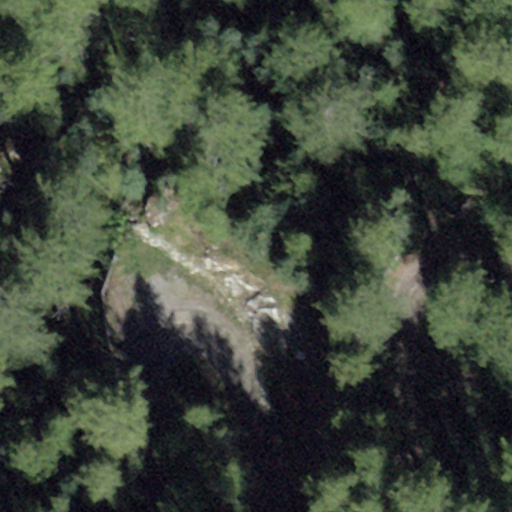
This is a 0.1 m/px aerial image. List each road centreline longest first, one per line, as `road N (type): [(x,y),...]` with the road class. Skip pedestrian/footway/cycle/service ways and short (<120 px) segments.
road 1 (track): [(265,511),(257,443),(219,339),(195,329),(155,347),(148,370),(148,511)]
road 2 (track): [(511,304),(466,275),(436,274),(418,288),(400,511)]
